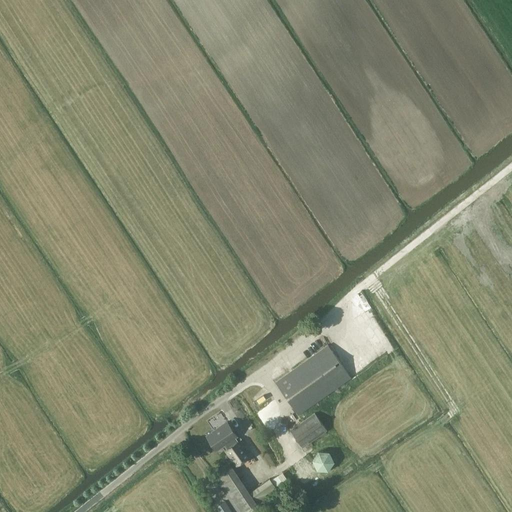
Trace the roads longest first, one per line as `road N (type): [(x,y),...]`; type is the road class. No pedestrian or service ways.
road 1 (track): [(511,166),(369,279),(455,410),(447,416)]
road 2 (track): [(369,279),(265,373),(187,426)]
road 3 (unclassified): [(79,511),(187,426)]
